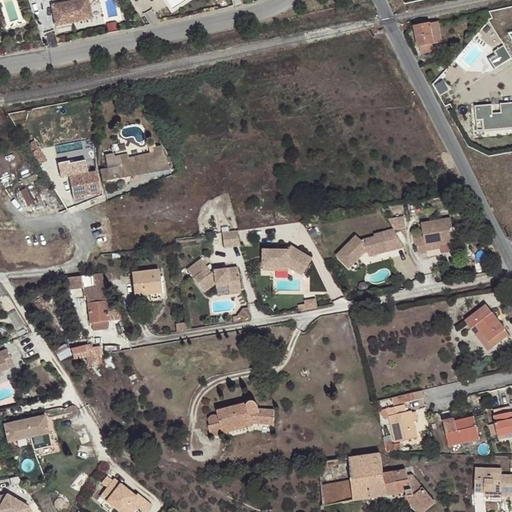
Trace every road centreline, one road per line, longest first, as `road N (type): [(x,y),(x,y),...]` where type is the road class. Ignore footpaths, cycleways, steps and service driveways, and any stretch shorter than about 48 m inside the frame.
road 1 (residential): [(511,276),(134,342)]
road 2 (residential): [(0,63),(285,0)]
road 3 (tertiary): [(377,0),(511,246)]
road 4 (residential): [(0,275),(77,399),(4,413)]
road 5 (residential): [(0,273),(81,261),(86,250),(71,212)]
